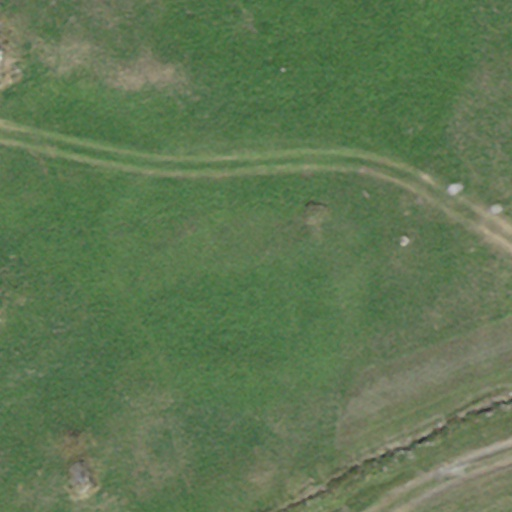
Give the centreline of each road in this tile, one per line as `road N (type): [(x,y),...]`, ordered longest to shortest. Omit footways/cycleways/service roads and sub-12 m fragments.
road 1 (track): [(0,126),(161,158),(369,163),(408,175),(511,240)]
road 2 (track): [(511,450),(379,511)]
